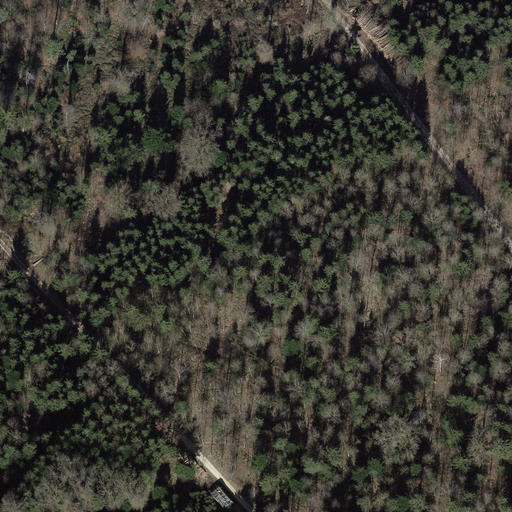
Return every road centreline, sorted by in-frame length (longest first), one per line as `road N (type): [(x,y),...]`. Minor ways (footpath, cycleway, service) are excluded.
road 1 (track): [(0,242),(250,511)]
road 2 (track): [(511,246),(326,0)]
